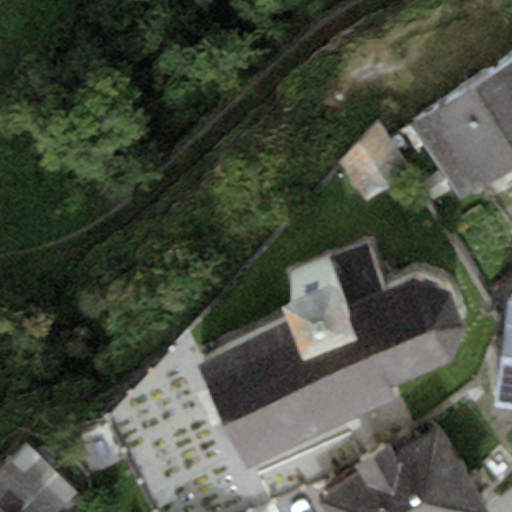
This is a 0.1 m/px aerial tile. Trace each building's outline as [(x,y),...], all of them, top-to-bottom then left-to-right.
[(511,56),(408,125),(459,203),(511,168),(511,56)] [(412,171),(380,123),(339,162),(366,203),(412,171)] [(203,358),(195,362),(243,468),(346,421),(395,399),(390,388),(449,362),(467,331),(450,293),(414,278),(387,290),(366,244),(288,278),(304,313),(203,358)] [(208,320),(273,295),(260,261),(195,285),(208,320)] [(511,302),(510,302),(492,407),(511,410),(511,302)] [(362,477),(323,499),(331,511),(486,511),(438,428),(395,452),(391,445),(365,460),(355,465),(362,477)] [(57,511),(78,493),(27,441),(0,472),(0,511),(57,511)]
